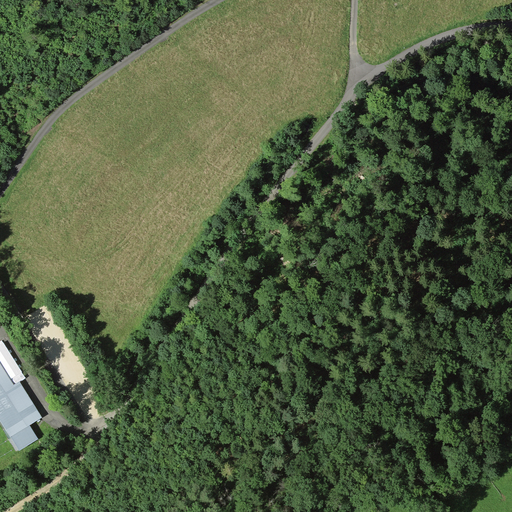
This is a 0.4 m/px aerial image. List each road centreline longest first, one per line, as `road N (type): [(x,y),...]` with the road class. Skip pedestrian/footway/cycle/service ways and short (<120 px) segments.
road 1 (track): [(364,83),(230,237),(70,471)]
road 2 (track): [(0,177),(84,91),(225,0)]
road 3 (track): [(511,26),(485,26),(364,83)]
road 4 (track): [(93,427),(75,430),(54,417),(0,328)]
road 5 (track): [(511,359),(483,318),(442,328),(434,362)]
